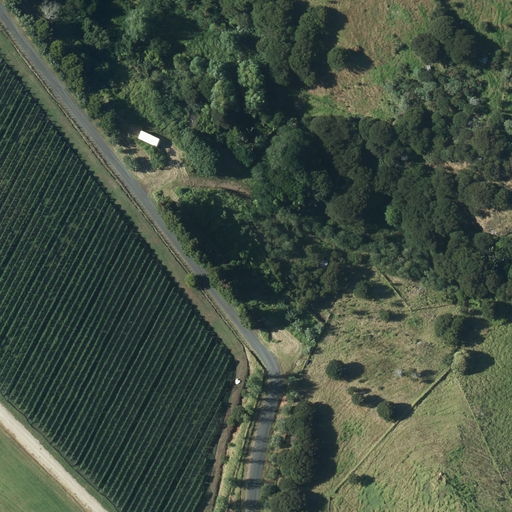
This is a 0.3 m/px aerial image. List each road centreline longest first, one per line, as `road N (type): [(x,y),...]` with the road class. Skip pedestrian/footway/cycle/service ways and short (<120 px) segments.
road 1 (track): [(134,188),(204,180),(342,223)]
road 2 (track): [(240,358),(208,511)]
road 3 (track): [(97,511),(0,414)]
